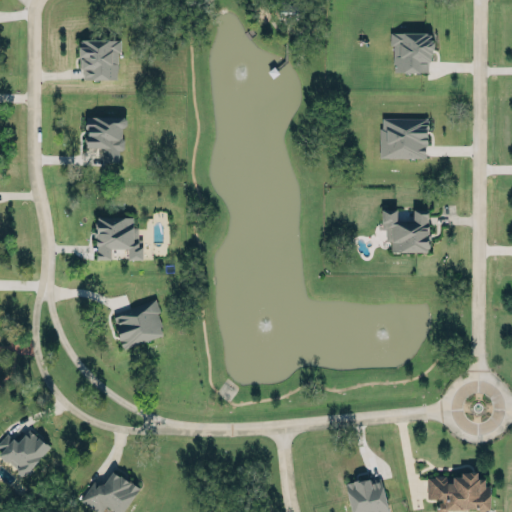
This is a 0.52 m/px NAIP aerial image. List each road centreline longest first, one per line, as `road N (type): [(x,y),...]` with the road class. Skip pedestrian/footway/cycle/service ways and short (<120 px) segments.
road 1 (residential): [(476,375),(479,0)]
road 2 (residential): [(46,262),(33,333),(56,392),(99,422),(185,426)]
road 3 (residential): [(449,407),(185,426)]
road 4 (residential): [(46,262),(33,157),(35,0)]
road 5 (residential): [(185,426),(116,396),(74,356),(54,315),(46,262)]
road 6 (residential): [(501,387),(486,376),(459,381),(451,416),(473,432),(491,428),(504,414),(501,387)]
